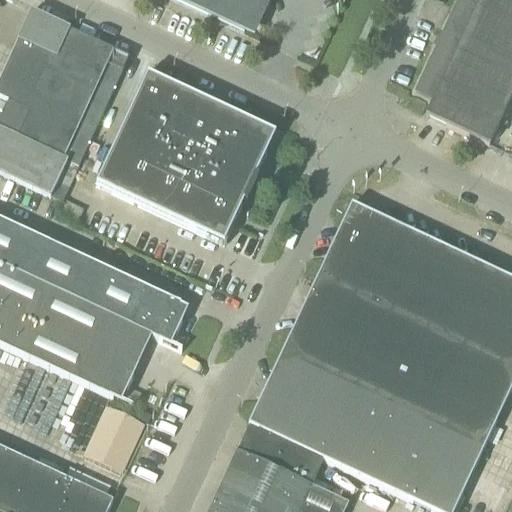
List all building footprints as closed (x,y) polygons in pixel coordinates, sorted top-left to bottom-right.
[(168,0),(244,35),(260,0),(168,0)] [(426,120),(427,120),(489,149),(511,98),(511,0),(458,0),(414,94),(434,103),(426,120)] [(0,100),(12,106),(0,132),(0,177),(49,201),(67,165),(78,170),(128,61),(31,16),(0,82),(0,100)] [(275,138),(154,82),(147,79),(97,189),(225,248),(275,138)] [(61,207),(78,170),(67,165),(49,201),(61,207)] [(511,285),(350,209),(250,428),(251,429),(250,429),(267,437),(324,462),(430,511),(453,511),(511,386),(511,285)] [(0,270),(141,335),(140,336),(171,350),(188,312),(0,224),(0,270)] [(128,363),(140,336),(141,335),(0,270),(0,350),(121,407),(139,369),(128,363)] [(211,511),(343,511),(346,506),(311,490),(324,462),(267,437),(250,429),(238,456),(237,455),(211,511)] [(111,511),(113,508),(114,506),(0,451),(0,511),(111,511)]
